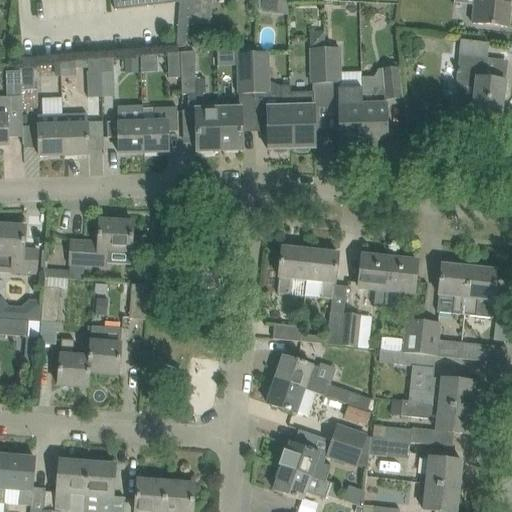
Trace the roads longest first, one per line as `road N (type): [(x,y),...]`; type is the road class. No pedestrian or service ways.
road 1 (residential): [(0,190),(174,181),(256,186)]
road 2 (residential): [(256,186),(511,212)]
road 3 (residential): [(231,433),(256,186)]
road 4 (residential): [(231,433),(0,414)]
